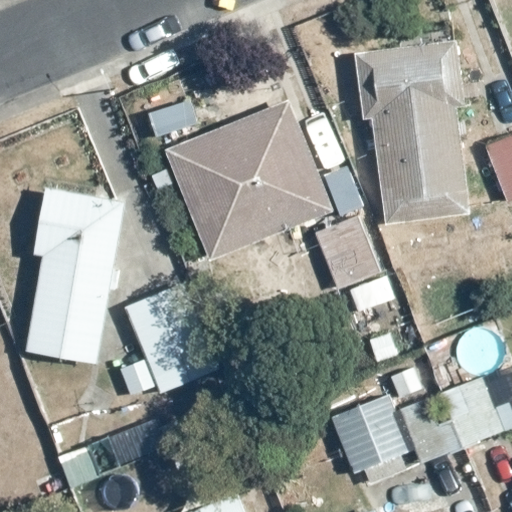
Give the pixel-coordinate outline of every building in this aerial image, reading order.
[(481,184),(459,0),(370,0),(394,194),(481,184)] [(341,166),(294,50),(171,99),(218,215),(341,166)] [(50,127),(26,286),(120,300),(144,141),(50,127)] [(511,199),(511,134),(485,145),(508,202),(511,199)] [(364,214),(315,235),(338,291),(346,288),(357,315),(399,298),(364,214)] [(191,281),(129,305),(145,347),(116,358),(131,397),(156,387),(159,393),(225,367),(191,281)] [(467,351),(431,365),(462,446),(511,426),(511,391),(506,375),(480,385),(467,351)] [(280,511),(252,434),(111,486),(120,511),(280,511)] [(494,511),(496,464),(343,457),(340,511),(494,511)]
